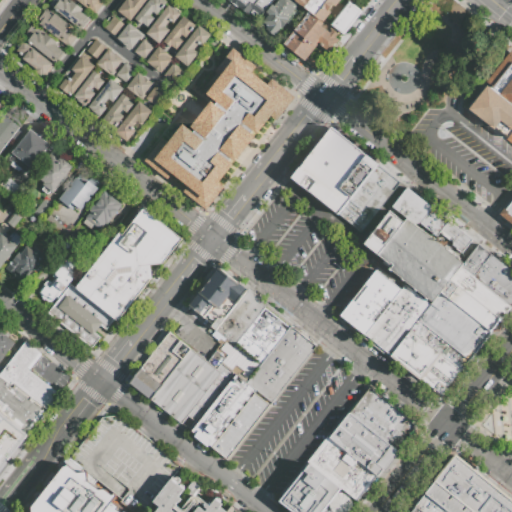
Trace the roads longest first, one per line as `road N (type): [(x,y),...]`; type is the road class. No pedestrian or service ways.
road 1 (residential): [(215,241),(448,426)]
road 2 (residential): [(0,70),(215,241)]
road 3 (residential): [(326,100),(511,247)]
road 4 (tertiary): [(102,379),(269,511)]
road 5 (residential): [(199,0),(326,100)]
road 6 (residential): [(0,298),(102,379)]
